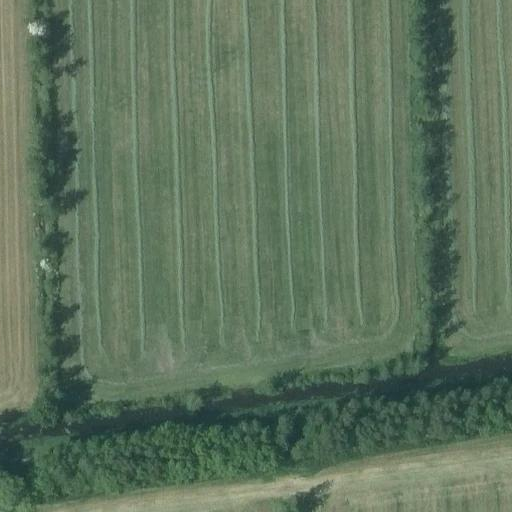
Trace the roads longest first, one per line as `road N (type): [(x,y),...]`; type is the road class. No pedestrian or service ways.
road 1 (track): [(0,459),(511,384)]
road 2 (track): [(511,451),(95,511)]
